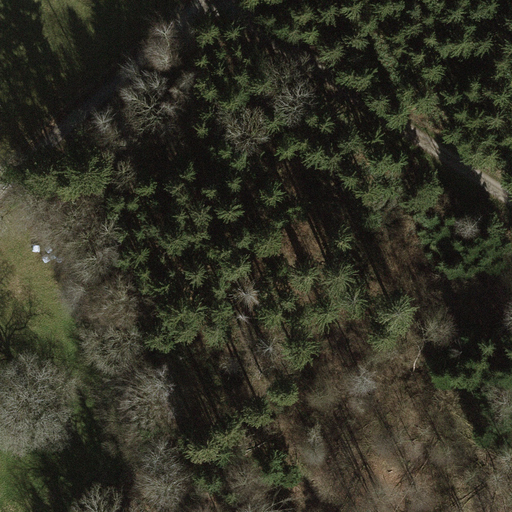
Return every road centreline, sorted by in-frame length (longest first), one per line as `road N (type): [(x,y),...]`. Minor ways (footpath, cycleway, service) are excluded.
road 1 (track): [(214,0),(511,195)]
road 2 (track): [(0,188),(210,0)]
